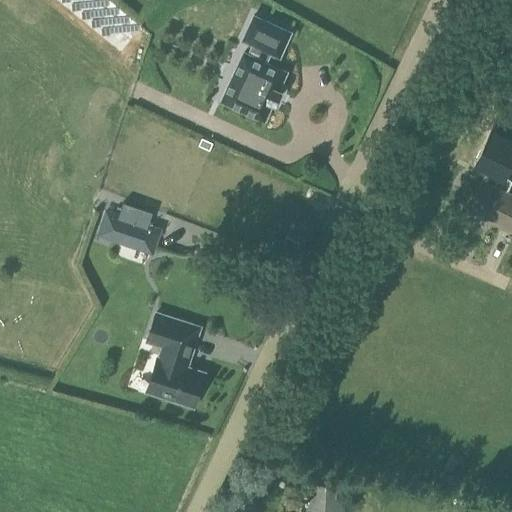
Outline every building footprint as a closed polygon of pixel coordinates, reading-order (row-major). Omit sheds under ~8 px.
[(510,15),(497,56),(511,59),(511,6),(508,15),(510,15)] [(279,92),(287,75),(267,66),(272,55),(281,60),(292,36),(256,20),(245,43),(260,50),(255,61),(247,57),(225,103),(266,122),(274,105),(277,106),(283,94),(279,92)] [(511,137),(492,128),(475,162),(491,170),(505,178),(511,163),(511,137)] [(210,149),(213,141),(202,136),(199,144),(210,149)] [(229,183),(247,192),(267,153),(247,143),(236,165),(213,154),(206,169),(230,181),(229,183)] [(491,170),(472,206),(511,225),(511,193),(500,187),(505,178),(491,170)] [(97,232),(142,247),(150,223),(106,208),(97,232)] [(156,311),(147,340),(162,345),(159,356),(158,356),(152,374),(159,376),(153,392),(193,405),(204,371),(182,364),(186,352),(191,354),(200,325),(156,311)] [(308,484),(305,511),(344,511),(345,485),(308,484)]
